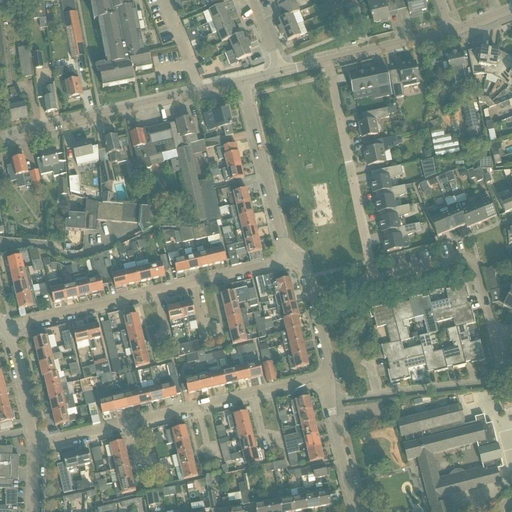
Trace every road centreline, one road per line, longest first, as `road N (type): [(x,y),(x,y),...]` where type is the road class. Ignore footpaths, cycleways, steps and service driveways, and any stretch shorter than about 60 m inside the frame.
road 1 (residential): [(0,137),(241,81)]
road 2 (unclassified): [(373,278),(326,60)]
road 3 (residential): [(289,259),(241,81)]
road 4 (unclassified): [(329,398),(490,379),(503,369)]
road 5 (unclassified): [(492,334),(469,259),(373,278)]
road 6 (residential): [(4,325),(156,290)]
road 7 (residential): [(326,60),(450,31)]
road 8 (residential): [(35,444),(4,325)]
